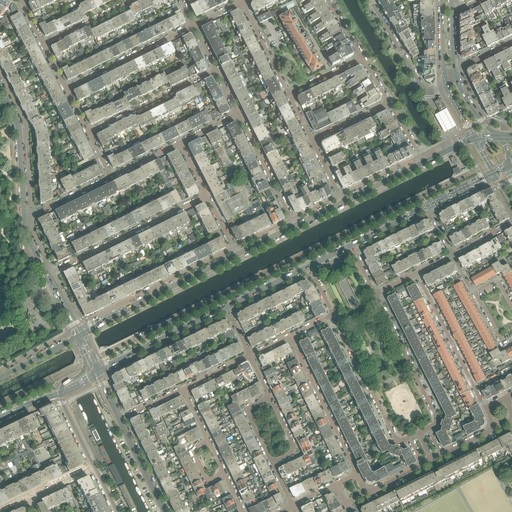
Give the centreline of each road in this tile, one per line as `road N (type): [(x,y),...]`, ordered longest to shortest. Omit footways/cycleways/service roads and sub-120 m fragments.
road 1 (secondary): [(236,253),(79,336)]
road 2 (residential): [(47,274),(206,195)]
road 3 (residential): [(417,432),(436,420),(375,293)]
road 4 (residential): [(332,315),(395,439),(417,432)]
road 5 (residential): [(356,473),(290,337)]
road 6 (residential): [(484,407),(416,273)]
road 7 (secondary): [(98,374),(226,307)]
road 8 (residential): [(88,133),(215,69)]
road 9 (residential): [(193,26),(66,88)]
road 10 (tertiary): [(24,216),(19,132),(0,86)]
road 11 (residential): [(444,82),(420,89),(368,0)]
road 12 (residential): [(237,114),(294,225)]
